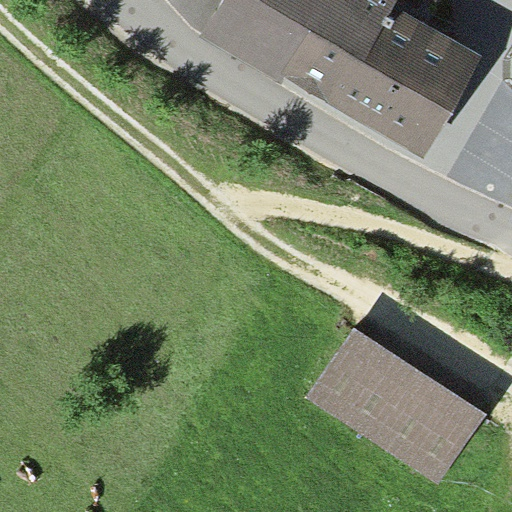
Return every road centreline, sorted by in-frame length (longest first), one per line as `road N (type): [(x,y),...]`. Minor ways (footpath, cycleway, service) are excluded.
road 1 (track): [(511,267),(347,210),(265,199),(241,217),(0,6)]
road 2 (unclassified): [(127,0),(191,57),(303,125),(511,229)]
